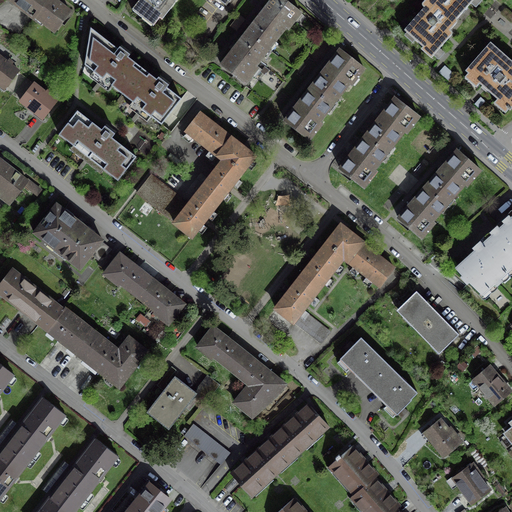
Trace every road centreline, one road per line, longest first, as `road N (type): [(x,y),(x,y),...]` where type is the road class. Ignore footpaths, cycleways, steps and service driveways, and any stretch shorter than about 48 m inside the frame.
road 1 (residential): [(0,140),(294,369),(347,417),(427,511)]
road 2 (residential): [(82,0),(381,233),(511,366)]
road 3 (residential): [(0,341),(210,511)]
road 4 (primary): [(319,0),(489,150)]
